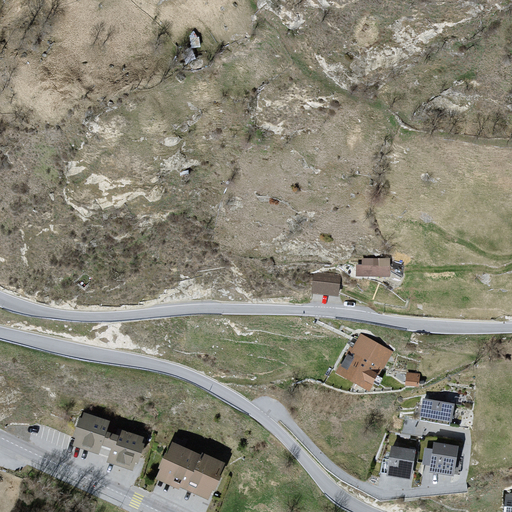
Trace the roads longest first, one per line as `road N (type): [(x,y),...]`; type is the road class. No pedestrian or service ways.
road 1 (tertiary): [(0,298),(76,317),(284,311),(511,329)]
road 2 (tertiary): [(367,511),(332,492),(285,438),(215,387),(173,370),(0,333)]
road 3 (tertiary): [(158,511),(0,439)]
